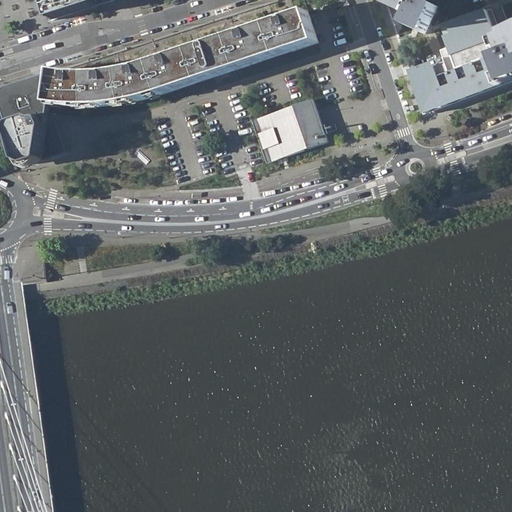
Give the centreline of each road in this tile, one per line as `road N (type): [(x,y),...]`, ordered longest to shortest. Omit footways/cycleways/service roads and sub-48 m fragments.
road 1 (primary): [(19,231),(61,223),(253,223),(405,182)]
road 2 (primary): [(398,167),(261,209),(192,216),(116,213),(17,188)]
road 3 (tertiary): [(36,511),(3,244)]
road 4 (residential): [(0,64),(222,0)]
road 5 (residential): [(359,0),(410,152)]
